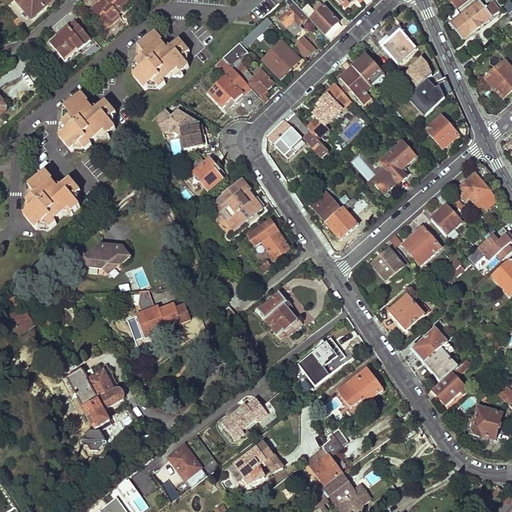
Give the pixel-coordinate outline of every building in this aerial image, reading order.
[(52,3),(48,0),(11,0),(31,21),(52,3)] [(130,4),(126,0),(103,0),(92,11),(107,28),(120,16),(118,15),(130,4)] [(362,0),(338,0),(346,8),(354,0),(355,0),(359,3),(362,0)] [(452,23),(465,39),(503,10),(496,1),(488,8),(482,0),(452,23)] [(302,11),(295,4),(278,19),(286,28),(291,23),(293,24),(295,22),(299,26),(308,18),(302,11)] [(339,24),(320,4),(312,11),(308,6),(302,11),(308,18),(325,36),(339,24)] [(281,25),(272,16),(268,19),(272,23),(277,29),(281,25)] [(239,44),(243,48),(272,23),(268,19),(239,44)] [(91,40),(73,21),(49,43),(65,62),(91,40)] [(417,49),(397,29),(381,45),(400,65),(417,49)] [(189,55),(178,43),(167,52),(160,45),(162,44),(154,35),(141,46),(148,54),(136,64),(141,70),(134,77),(146,91),(154,84),(160,90),(166,85),(165,83),(179,71),(182,74),(189,68),(185,62),(185,61),(184,59),(189,55)] [(307,59),(315,51),(304,39),(295,47),(307,59)] [(237,75),(244,69),(240,64),(244,60),(243,58),(248,54),(243,48),(239,44),(222,59),(237,75)] [(280,79),(299,62),(282,45),(263,62),(280,79)] [(367,57),(354,69),(372,90),(385,78),(367,57)] [(235,102),(250,89),(237,75),(222,59),(215,66),(226,78),(210,94),(223,108),(232,100),(235,102)] [(511,73),(505,65),(486,82),(502,102),(511,93),(511,73)] [(260,100),(274,85),(261,71),(254,79),(244,69),(237,75),(250,89),(260,100)] [(354,69),(353,69),(340,80),(345,85),(342,87),(348,94),(351,91),(364,106),(372,99),(367,94),(372,90),(354,69)] [(453,93),(450,85),(433,95),(425,87),(412,99),(427,116),(453,93)] [(351,104),(335,86),(325,95),(327,97),(320,103),(323,106),(312,116),(317,121),(308,130),(318,141),(329,131),(325,127),(351,104)] [(89,106),(81,98),(68,109),(74,117),(62,128),(62,130),(66,136),(62,138),(75,153),(78,150),(82,154),(84,155),(93,148),(91,146),(105,134),(108,137),(117,130),(110,123),(116,117),(105,105),(94,115),(87,107),(89,106)] [(402,116),(396,109),(392,112),(399,119),(402,116)] [(186,150),(208,146),(207,137),(203,137),(201,125),(196,125),(195,120),(180,111),(173,117),(166,110),(156,120),(162,132),(181,128),(186,150)] [(269,141),(282,154),(299,138),(302,141),(304,139),(322,158),(329,152),(318,141),(308,130),(299,120),(295,115),(269,141)] [(449,128),(441,119),(426,132),(444,151),(458,138),(468,137),(470,129),(449,128)] [(399,185),(407,178),(401,172),(415,159),(402,145),(380,165),(385,170),(372,182),(375,186),(374,187),(378,191),(379,190),(384,196),(389,192),(392,191),(393,188),(398,184),(399,185)] [(207,191),(221,179),(216,172),(218,171),(209,161),(205,165),(199,158),(187,168),(207,191)] [(491,174),(485,168),(461,189),(465,195),(462,198),(467,204),(471,201),(479,210),(483,207),(487,212),(497,204),(489,192),(481,183),(491,174)] [(53,184),(45,176),(32,187),(39,195),(27,204),(26,208),(30,213),(27,216),(38,230),(42,227),(46,231),(49,232),(57,225),(56,223),(70,211),(73,214),(80,208),(73,200),(79,194),(69,183),(58,192),(51,185),(53,184)] [(237,230),(263,208),(250,191),(251,190),(243,180),(216,203),(223,211),(221,212),(237,230)] [(326,222),(340,210),(326,193),(312,206),(326,222)] [(453,204),(444,194),(439,198),(445,205),(449,207),(453,204)] [(467,212),(456,200),(453,204),(463,215),(467,212)] [(340,241),(356,226),(342,208),(340,210),(326,222),(325,223),(340,241)] [(462,224),(448,208),(433,222),(447,238),(462,224)] [(287,246),(271,221),(249,237),(255,247),(262,243),(273,261),(286,252),(283,248),(287,246)] [(509,234),(504,228),(469,259),(476,266),(486,257),(492,262),(498,257),(503,263),(511,254),(511,250),(503,240),(509,234)] [(441,250),(424,230),(405,247),(422,267),(441,250)] [(402,244),(397,238),(391,243),(395,248),(396,249),(402,244)] [(481,243),(477,239),(468,248),(472,252),(481,243)] [(108,276),(130,259),(123,249),(101,247),(84,261),(89,269),(102,270),(108,276)] [(396,249),(395,248),(374,267),(389,284),(410,265),(396,249)] [(270,268),(266,260),(258,265),(262,272),(270,268)] [(67,268),(62,262),(55,267),(62,276),(65,273),(64,271),(67,268)] [(511,262),(494,278),(511,297),(511,296),(511,262)] [(457,267),(453,263),(447,269),(451,273),(457,267)] [(129,284),(119,286),(121,293),(131,291),(129,284)] [(191,322),(186,308),(177,311),(176,307),(160,312),(159,309),(155,310),(149,293),(141,293),(139,306),(142,316),(138,317),(146,339),(168,331),(167,328),(181,323),(182,326),(191,322)] [(281,338),(299,323),(286,306),(289,304),(281,295),(260,311),(281,338)] [(390,313),(407,333),(425,316),(407,297),(390,313)] [(23,308),(16,298),(8,303),(15,313),(23,308)] [(238,319),(229,307),(217,318),(226,328),(238,319)] [(34,326),(26,313),(13,321),(22,335),(34,326)] [(502,349),(488,326),(484,329),(497,352),(502,349)] [(426,363),(449,343),(437,330),(414,350),(426,363)] [(316,387),(343,367),(338,359),(339,358),(328,343),(299,364),(316,387)] [(441,385),(454,373),(458,369),(449,357),(456,350),(449,343),(426,363),(424,365),(441,385)] [(365,405),(384,391),(368,369),(338,392),(351,409),(362,401),(365,405)] [(115,393),(104,372),(95,377),(92,372),(85,376),(83,372),(68,380),(91,423),(85,426),(87,431),(79,440),(82,445),(86,445),(88,451),(96,452),(103,444),(105,443),(100,433),(112,426),(108,420),(112,418),(108,410),(121,403),(123,401),(124,397),(123,394),(121,392),(119,391),(115,393)] [(432,392),(446,407),(462,394),(465,397),(470,392),(454,373),(441,385),(432,392)] [(509,408),(511,405),(511,391),(503,381),(493,389),(509,408)] [(463,414),(476,403),(470,396),(457,408),(463,414)] [(245,405),(221,423),(234,440),(254,425),(258,427),(269,419),(256,401),(247,408),(245,405)] [(138,424),(129,407),(115,415),(124,431),(138,424)] [(483,438),(496,440),(501,414),(478,410),(472,436),(483,439),(483,438)] [(324,486),(341,474),(329,457),(341,448),(341,447),(348,442),(338,429),(327,437),(329,440),(304,458),(324,486)] [(271,473),(281,468),(263,444),(233,466),(248,486),(264,478),(257,467),(263,462),(271,473)] [(190,456),(184,448),(169,460),(185,481),(196,473),(192,469),(195,466),(188,457),(190,456)] [(342,511),(346,511),(361,502),(341,474),(324,486),(308,496),(316,511),(320,511),(325,509),(318,499),(322,495),(324,498),(330,494),(342,511)] [(292,485),(283,491),(287,499),(297,493),(292,485)] [(171,502),(179,496),(173,487),(165,492),(171,502)] [(117,500),(99,511),(143,511),(148,509),(139,496),(123,508),(117,500)]
